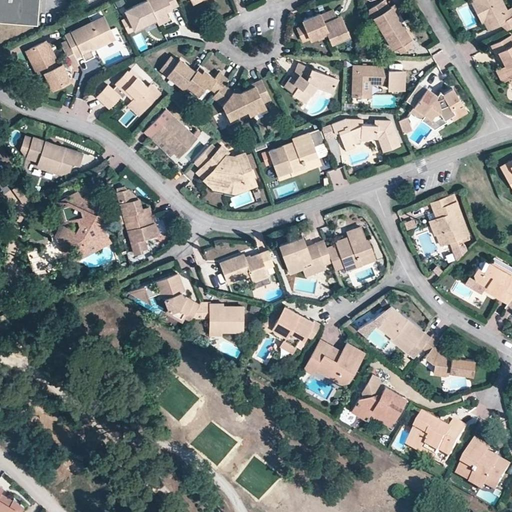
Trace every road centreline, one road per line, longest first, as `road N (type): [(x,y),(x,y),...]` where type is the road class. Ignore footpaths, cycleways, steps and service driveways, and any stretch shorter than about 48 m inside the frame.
road 1 (residential): [(0,92),(106,137),(183,205),(216,222),(256,223),(370,182)]
road 2 (track): [(183,511),(117,437),(29,371),(0,365)]
road 3 (track): [(0,317),(175,250),(201,218)]
road 4 (residential): [(370,182),(425,292),(511,349)]
road 5 (residential): [(426,0),(501,135)]
road 6 (residential): [(370,182),(501,135)]
road 7 (residential): [(279,5),(276,47),(258,58),(231,52),(225,43),(232,23)]
